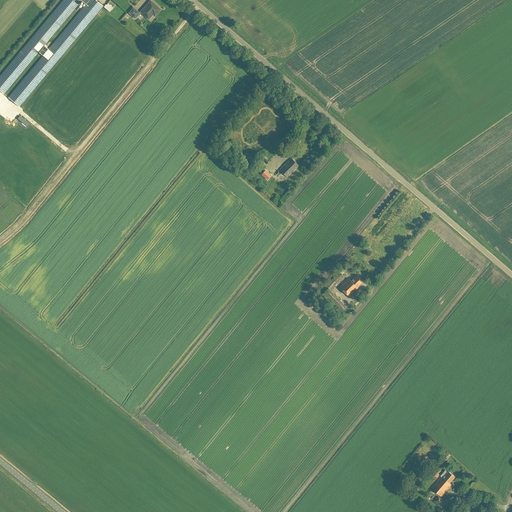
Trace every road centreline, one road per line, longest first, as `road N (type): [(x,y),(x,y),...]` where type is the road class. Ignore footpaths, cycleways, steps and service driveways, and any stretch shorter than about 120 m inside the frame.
road 1 (unclassified): [(511,275),(193,0)]
road 2 (track): [(0,239),(67,171),(198,4)]
